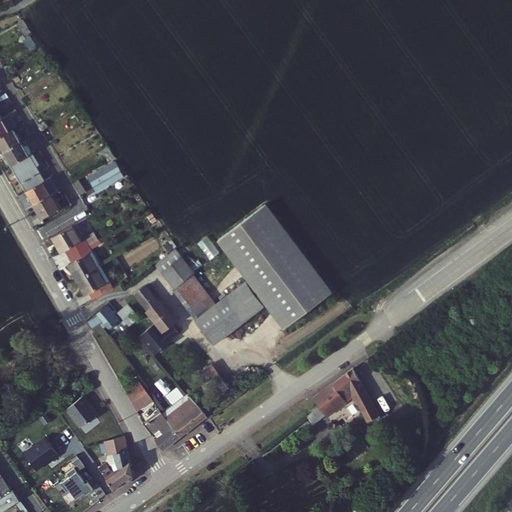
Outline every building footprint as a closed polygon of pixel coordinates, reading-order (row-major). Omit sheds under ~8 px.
[(0,131),(13,124),(15,122),(8,109),(0,113),(0,131)] [(20,137),(13,124),(0,131),(0,141),(3,147),(20,137)] [(3,147),(10,159),(31,146),(27,138),(23,140),(21,136),(20,137),(3,147)] [(10,159),(18,172),(36,161),(41,159),(33,146),(31,146),(10,159)] [(111,157),(85,173),(93,186),(119,171),(111,157)] [(36,161),(18,172),(25,185),(44,174),(36,161)] [(44,174),(25,185),(33,198),(50,188),(53,186),(57,184),(50,171),(44,174)] [(77,172),(70,176),(77,188),(84,184),(77,172)] [(50,188),(58,202),(62,201),(53,186),(50,188)] [(58,202),(50,188),(33,198),(41,212),(58,202)] [(266,215),(217,251),(284,339),(332,303),(266,215)] [(79,236),(69,219),(50,231),(59,246),(63,244),(67,252),(88,241),(84,233),(79,236)] [(209,259),(218,253),(208,237),(199,243),(209,259)] [(102,265),(88,241),(67,252),(72,260),(67,262),(76,279),(96,268),(102,265)] [(174,297),(194,283),(197,280),(179,256),(156,273),(174,297)] [(102,265),(96,268),(106,284),(111,281),(102,265)] [(106,284),(96,268),(76,279),(85,295),(90,292),(94,300),(115,289),(111,281),(106,284)] [(216,313),(194,283),(174,297),(172,299),(194,328),(216,313)] [(160,307),(158,309),(146,292),(137,299),(149,315),(147,317),(161,337),(174,327),(160,307)] [(245,293),(227,305),(245,330),(264,317),(245,293)] [(216,313),(194,328),(212,352),(245,330),(227,305),(216,313)] [(128,307),(117,315),(123,323),(129,330),(139,322),(128,307)] [(112,308),(92,323),(94,326),(97,330),(108,324),(111,329),(114,327),(114,328),(123,323),(117,315),(112,308)] [(194,355),(190,348),(185,351),(189,358),(194,355)] [(213,370),(196,382),(213,406),(229,394),(213,370)] [(131,388),(134,393),(143,387),(140,382),(131,388)] [(374,422),(358,392),(352,382),(340,391),(349,406),(363,428),(374,422)] [(143,387),(134,393),(130,395),(138,411),(152,402),(143,387)] [(349,406),(340,391),(330,397),(340,412),(349,406)] [(168,410),(160,415),(166,424),(192,406),(185,397),(177,403),(170,393),(161,399),(168,410)] [(69,411),(83,429),(100,417),(91,405),(92,404),(87,397),(69,411)] [(319,424),(321,426),(340,414),(340,412),(330,397),(313,410),(319,424)] [(192,406),(166,424),(178,440),(205,420),(192,406)] [(162,452),(178,440),(166,424),(160,415),(146,424),(152,434),(157,441),(155,443),(162,452)] [(321,426),(319,424),(309,431),(314,442),(326,435),(321,426)] [(22,457),(35,474),(49,464),(50,466),(58,460),(44,441),(22,457)] [(123,442),(104,447),(106,460),(95,465),(99,471),(104,468),(111,477),(118,471),(115,453),(125,451),(123,442)] [(99,471),(114,493),(131,481),(125,451),(115,453),(118,471),(111,477),(104,468),(99,471)] [(67,494),(73,503),(85,495),(86,497),(90,494),(85,487),(83,488),(73,473),(65,478),(67,481),(58,487),(64,496),(67,494)] [(0,511),(1,511),(18,503),(12,492),(10,493),(0,478),(0,511)]
